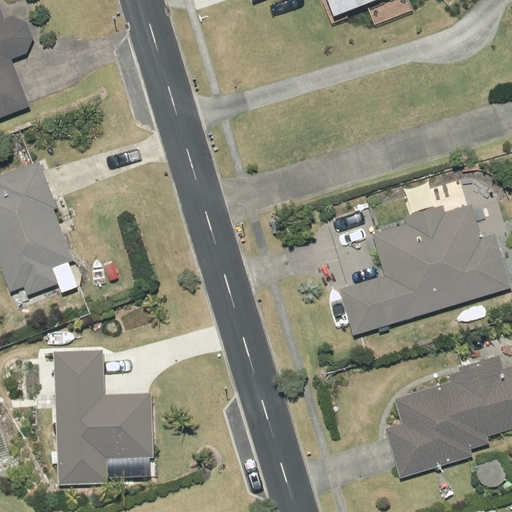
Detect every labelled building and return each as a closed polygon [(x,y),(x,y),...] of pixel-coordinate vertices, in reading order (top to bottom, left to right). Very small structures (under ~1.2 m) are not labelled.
[(327,0),(332,12),(362,0),(327,0)] [(0,121),(34,108),(15,61),(31,55),(38,40),(32,25),(16,18),(7,21),(0,2),(0,121)] [(41,163),(0,179),(0,254),(16,293),(28,288),(32,297),(62,285),(56,270),(77,262),(56,211),(60,209),(41,163)] [(352,332),(510,284),(494,233),(480,237),(470,203),(444,211),(442,204),(403,215),(405,222),(372,232),(385,273),(339,287),(352,332)] [(59,485),(107,483),(106,459),(153,457),(150,393),(105,395),(103,349),(53,351),(59,485)] [(464,373),(454,376),(457,384),(400,402),(408,426),(391,431),(403,472),(468,453),(466,446),(485,440),(483,433),(511,424),(511,370),(501,374),(496,359),(464,369),(464,373)] [(493,490),(502,486),(503,484),(505,482),(506,480),(507,477),(507,474),(507,472),(507,469),(506,467),(504,464),(503,462),(501,460),(498,459),(496,458),(493,457),(491,457),(488,457),(485,458),(483,459),(481,461),(479,463),(477,465),(476,467),(475,470),(474,472),(474,475),(475,478),(476,480),(477,483),(478,485),(480,487),(483,488),(485,489),(488,490),(490,490),(493,490)]
